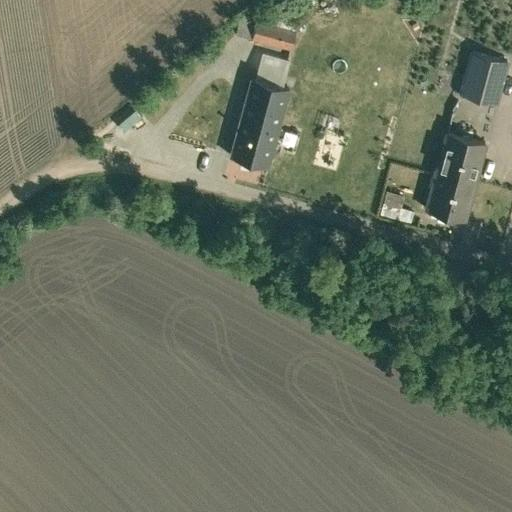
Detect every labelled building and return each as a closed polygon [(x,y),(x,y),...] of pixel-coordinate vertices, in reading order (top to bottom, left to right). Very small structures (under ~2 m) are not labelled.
[(256,31),(224,143),(265,155),(288,75),(280,72),(298,8),(269,0),(260,0),(258,10),(252,8),(246,28),(256,31)] [(495,92),(505,49),(465,40),(460,61),(455,83),(495,92)] [(191,158),(200,135),(186,130),(177,152),(191,158)] [(463,218),(485,140),(448,130),(426,208),(463,218)] [(392,214),(397,193),(384,190),(379,211),(392,214)]
